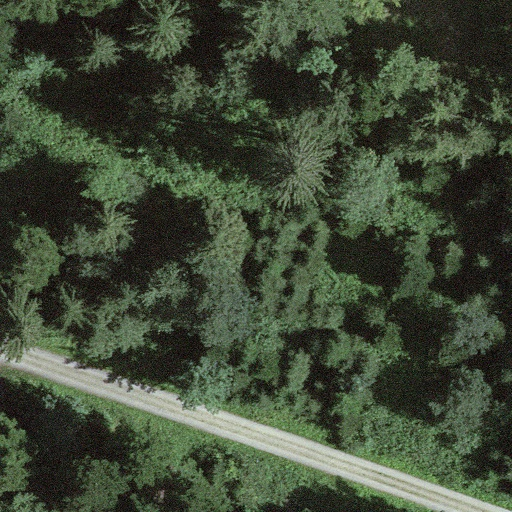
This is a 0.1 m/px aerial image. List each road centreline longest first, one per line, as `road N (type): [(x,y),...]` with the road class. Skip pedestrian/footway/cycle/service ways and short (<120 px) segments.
road 1 (track): [(483,511),(0,346)]
road 2 (track): [(7,350),(43,511)]
